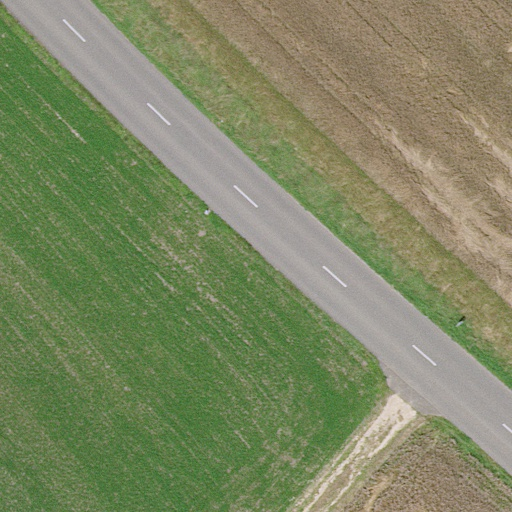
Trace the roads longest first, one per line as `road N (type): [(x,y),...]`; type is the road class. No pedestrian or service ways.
road 1 (tertiary): [(511,448),(52,0)]
road 2 (track): [(432,374),(311,511)]
